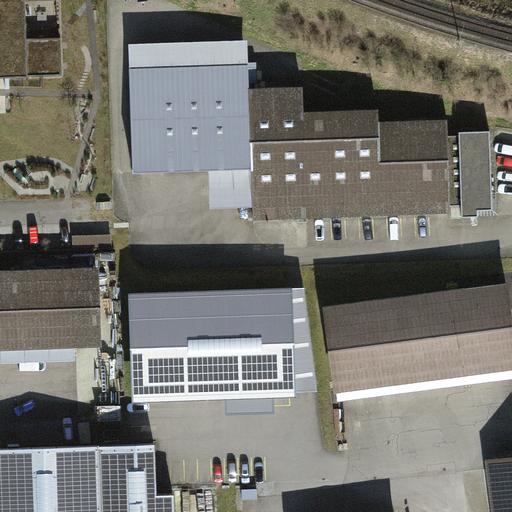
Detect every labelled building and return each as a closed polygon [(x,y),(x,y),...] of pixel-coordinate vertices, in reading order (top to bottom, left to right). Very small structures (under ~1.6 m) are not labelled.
[(0,0),(0,81),(65,80),(62,0),(0,0)] [(249,65),(130,68),(133,172),(252,168),(254,218),(451,212),(451,206),(462,205),(463,216),(479,216),(479,210),(493,209),(490,131),(460,132),(460,135),(448,136),(448,120),(379,122),(379,110),(304,112),(303,87),(250,89),(249,65)] [(108,239),(76,239),(76,253),(108,252),(108,239)] [(101,264),(0,268),(0,348),(105,347),(101,264)] [(293,281),(130,286),(133,395),(296,390),(293,281)] [(511,319),(507,284),(325,307),(336,390),(511,367),(511,319)] [(0,511),(174,511),(174,487),(156,488),(155,439),(0,443),(0,511)] [(511,511),(511,467),(501,468),(506,511),(511,511)]
